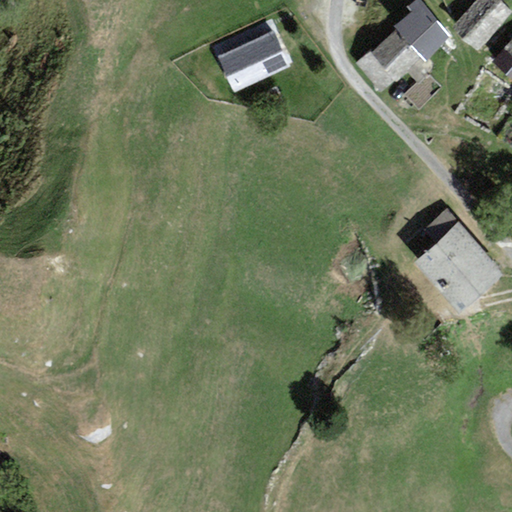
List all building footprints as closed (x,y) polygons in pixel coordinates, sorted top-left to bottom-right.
[(452,36),(423,0),(410,0),(403,6),(409,13),(354,55),(382,91),(452,36)] [(506,11),(496,0),(476,0),(455,20),(473,40),(506,11)] [(511,73),(511,23),(483,45),(506,78),(511,73)] [(290,60),(276,31),(223,56),(237,86),(290,60)] [(442,209),(418,227),(427,239),(407,254),(445,304),(489,270),(442,209)]
